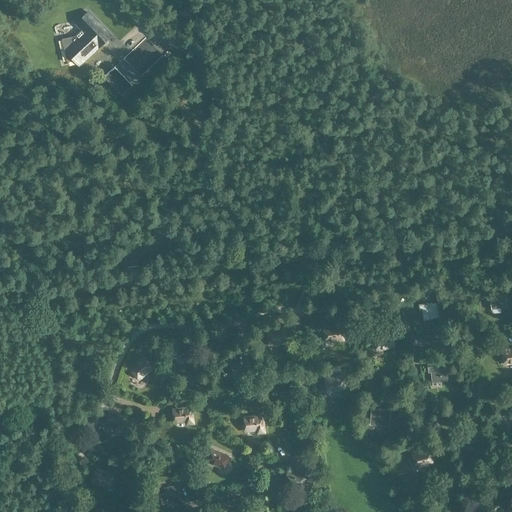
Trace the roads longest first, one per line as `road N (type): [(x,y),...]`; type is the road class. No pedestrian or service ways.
road 1 (unclassified): [(511,230),(0,300)]
road 2 (unknown): [(109,56),(140,34),(161,32),(185,47),(197,76),(186,153),(145,235),(148,280)]
